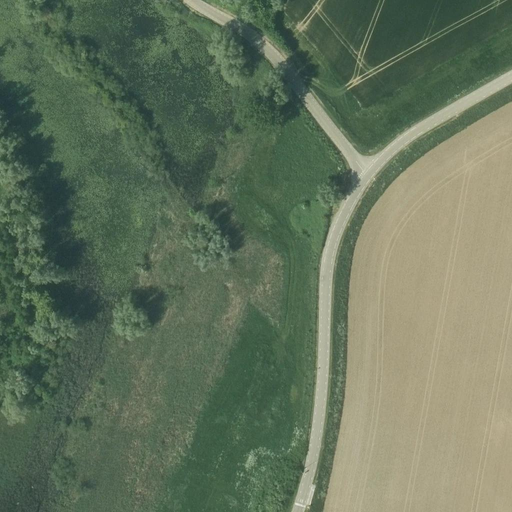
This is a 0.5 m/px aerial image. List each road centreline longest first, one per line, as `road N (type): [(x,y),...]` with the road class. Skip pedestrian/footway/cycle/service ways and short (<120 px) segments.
road 1 (tertiary): [(298,511),(317,433),(324,278),(331,243),(362,179)]
road 2 (tertiary): [(362,179),(258,43),(186,0)]
road 3 (tertiary): [(362,179),(412,134),(511,77)]
